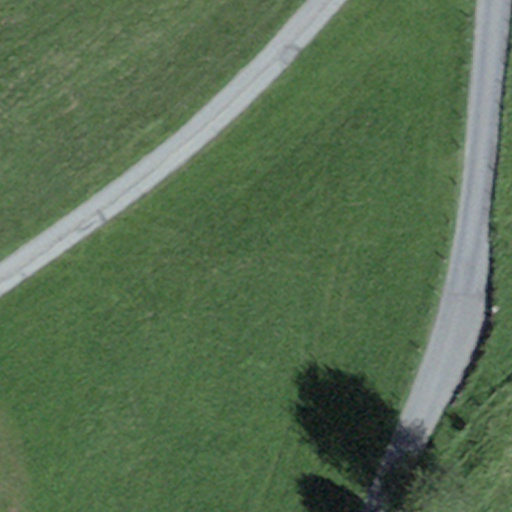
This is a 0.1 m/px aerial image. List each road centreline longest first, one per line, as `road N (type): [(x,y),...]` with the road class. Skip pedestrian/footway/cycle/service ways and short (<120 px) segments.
road 1 (unclassified): [(371,511),(435,350),(460,253),(491,0)]
road 2 (unclassified): [(320,0),(172,147),(0,273)]
